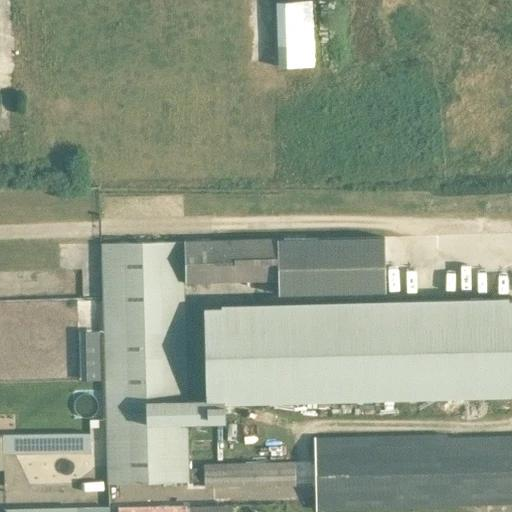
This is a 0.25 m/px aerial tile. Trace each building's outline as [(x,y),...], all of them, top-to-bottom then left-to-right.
[(18,5),(20,66),(252,59),(250,0),(200,0),(41,5),(40,0),(20,0),(21,5),(18,5)] [(313,66),(310,0),(275,2),(278,67),(313,66)] [(60,142),(253,141),(253,128),(270,128),(270,95),(251,95),(251,87),(49,88),(49,112),(60,112),(60,142)] [(225,422),(225,405),(511,396),(511,393),(511,392),(511,298),(508,299),(508,296),(221,303),(220,306),(204,306),(206,398),(188,399),(185,282),(277,278),(278,294),(386,292),(383,237),(184,241),(103,243),(100,243),(102,335),(104,402),(106,484),(190,482),(190,481),(204,481),(204,487),(295,485),(294,461),(203,463),(204,469),(189,469),(188,423),(225,422)] [(100,379),(99,344),(86,344),(87,380),(100,379)] [(30,433),(15,434),(15,454),(61,453),(60,433),(30,433)] [(315,438),(316,498),(317,507),(511,501),(511,436),(448,439),(448,435),(315,438)]
